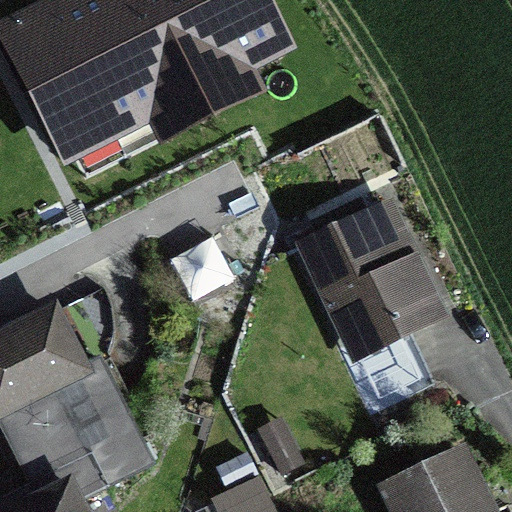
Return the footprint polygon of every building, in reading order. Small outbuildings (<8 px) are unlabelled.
[(69,151),(286,41),(264,0),(83,0),(11,37),(69,151)] [(389,330),(393,340),(435,321),(384,212),(302,250),(349,349),(389,330)] [(95,364),(79,372),(50,315),(0,340),(0,431),(29,489),(13,498),(19,511),(76,511),(73,506),(148,468),(95,364)] [(480,511),(470,490),(459,496),(443,462),(385,490),(395,511),(480,511)] [(250,511),(266,504),(255,483),(209,506),(211,511),(250,511)]
